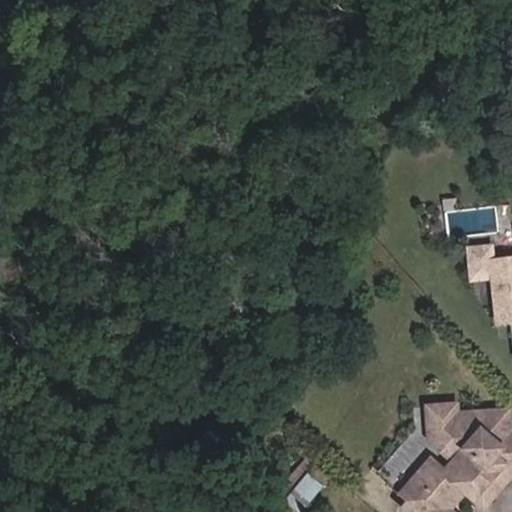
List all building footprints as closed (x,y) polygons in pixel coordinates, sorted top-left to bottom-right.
[(496,278),(496,262),(495,248),(472,249),(474,279),(496,278)] [(496,278),(500,323),(511,321),(511,260),(496,262),(496,278)] [(430,441),(453,463),(463,452),(459,419),(453,420),(453,412),(426,415),(430,441)] [(401,510),(403,511),(447,511),(464,493),(482,510),(491,500),(481,492),(494,477),(504,485),(511,476),(511,436),(508,437),(506,414),(459,419),(463,452),(453,463),(443,473),(426,492),(413,480),(400,494),(409,502),(401,510)] [(331,473),(309,453),(277,488),(299,508),(331,473)] [(430,461),(413,480),(426,492),(443,473),(430,461)]
